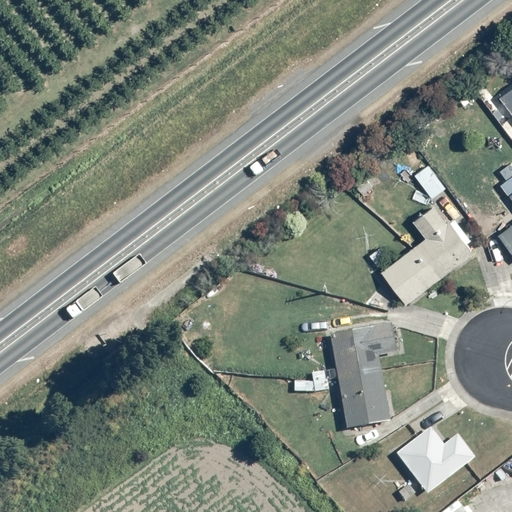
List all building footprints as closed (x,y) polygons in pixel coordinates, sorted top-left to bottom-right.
[(511,88),(498,99),(511,115),(511,88)] [(445,187),(428,163),(414,173),(431,197),(445,187)] [(511,203),(511,223),(497,235),(511,255),(511,194),(508,197),(511,203)] [(426,240),(382,274),(406,305),(474,254),(436,204),(412,222),(426,240)] [(391,322),(329,333),(347,429),(391,420),(379,355),(397,351),(391,322)] [(328,390),(327,370),(294,371),(295,391),(328,390)] [(431,426),(396,453),(428,493),(476,456),(458,432),(444,443),(431,426)] [(467,511),(457,499),(441,511),(467,511)]
